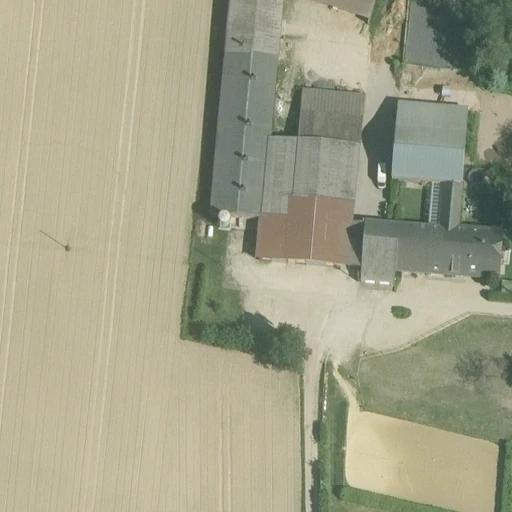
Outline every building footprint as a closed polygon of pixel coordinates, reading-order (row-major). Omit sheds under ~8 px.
[(229,0),(225,58),(277,63),(283,1),(283,0),(229,0)] [(283,0),(283,1),(368,26),(375,0),(283,0)] [(277,63),(225,58),(210,218),(262,223),(270,143),(277,63)] [(359,150),(364,98),(302,93),(297,145),(359,150)] [(443,188),(461,189),(467,113),(397,107),(391,184),(432,187),(443,188)] [(297,145),(270,143),(262,223),(259,263),(287,265),(297,145)] [(355,190),(359,150),(297,145),(287,265),(334,269),(341,189),(355,190)] [(443,188),(432,187),(429,231),(439,232),(443,188)] [(461,189),(443,188),(439,232),(447,233),(458,233),(459,219),(461,189)] [(361,272),(365,226),(352,225),(355,190),(341,189),(334,269),(361,272)] [(471,220),(459,219),(458,233),(447,233),(443,277),(497,281),(501,237),(470,234),(471,220)] [(393,273),(397,229),(365,226),(361,272),(360,285),(394,288),(395,273),(393,273)] [(417,275),(421,231),(397,229),(393,273),(395,273),(417,275)] [(421,231),(417,275),(443,277),(447,233),(439,232),(429,231),(421,231)] [(511,286),(502,286),(501,298),(511,298),(511,286)]
